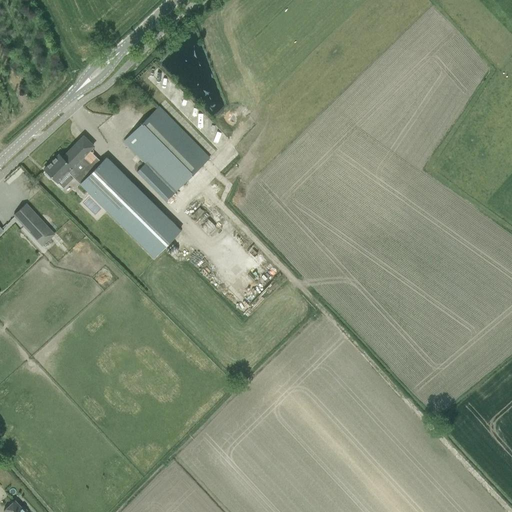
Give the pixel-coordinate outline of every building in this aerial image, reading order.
[(123,142),(130,149),(174,193),(209,158),(159,107),(123,142)] [(77,175),(88,164),(82,158),(93,147),(90,144),(83,137),(62,158),(58,155),(44,170),(57,183),(67,173),(73,179),(77,175)] [(180,231),(106,158),(80,185),(153,258),(180,231)] [(13,215),(22,224),(24,222),(38,237),(36,239),(42,246),(54,235),(25,204),(13,215)] [(14,501),(3,511),(4,511),(25,511),(26,511),(22,507),(21,508),(14,501)]
